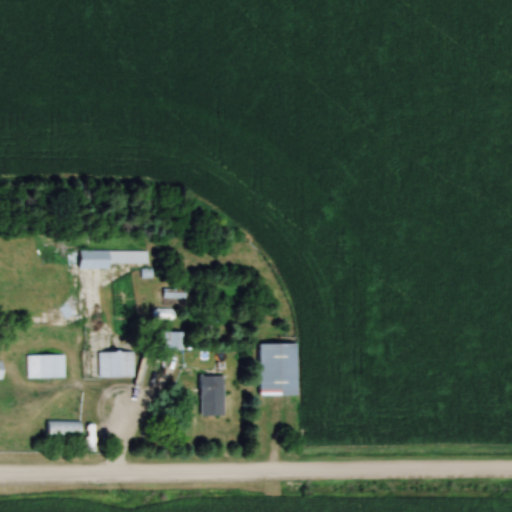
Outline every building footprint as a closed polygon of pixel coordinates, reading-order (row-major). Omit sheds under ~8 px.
[(75,269),(106,270),(106,252),(40,251),(40,265),(75,265),(75,269)] [(179,333),(157,333),(157,351),(179,351),(179,333)] [(254,344),(254,396),(294,396),(294,344),(254,344)] [(98,353),(98,378),(132,378),(132,353),(98,353)] [(220,380),(197,380),(197,416),(220,416),(220,380)] [(77,421),(42,421),(42,441),(77,441),(77,421)]
